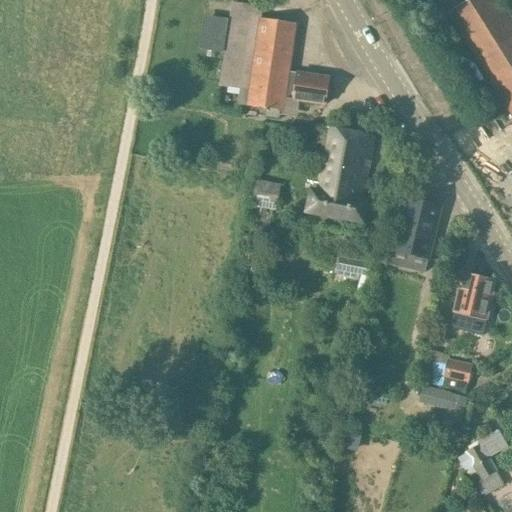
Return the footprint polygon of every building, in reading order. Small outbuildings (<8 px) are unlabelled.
[(499,0),(469,0),(448,14),(499,96),(511,88),(511,1),(504,7),(500,1),(499,0)] [(233,2),(220,86),(229,87),(228,93),(240,95),(239,104),(282,111),(285,111),(287,100),(298,101),(326,105),(330,78),(291,72),(297,25),(261,20),(262,6),(233,2)] [(220,51),(226,18),(202,14),(196,47),(220,51)] [(511,88),(499,96),(511,115),(511,88)] [(362,201),(374,138),(326,129),(315,191),(312,190),(308,212),(364,222),(368,202),(362,201)] [(170,145),(168,153),(180,156),(183,148),(170,145)] [(406,200),(395,251),(430,259),(441,208),(406,200)] [(267,209),(257,207),(255,214),(266,216),(267,209)] [(362,276),(363,266),(335,263),(334,273),(362,276)] [(487,321),(497,282),(464,274),(454,313),(451,328),(483,336),(487,321)] [(445,378),(443,387),(466,393),(467,391),(468,383),(469,384),(473,365),(451,360),(448,359),(444,378),(445,378)] [(423,385),(419,402),(447,410),(443,422),(460,426),(468,397),(423,385)] [(471,450),(465,453),(469,460),(473,467),(489,458),(509,447),(500,430),(469,447),(471,450)] [(489,458),(473,467),(481,481),(478,483),(485,494),(504,483),(497,472),(489,458)]
